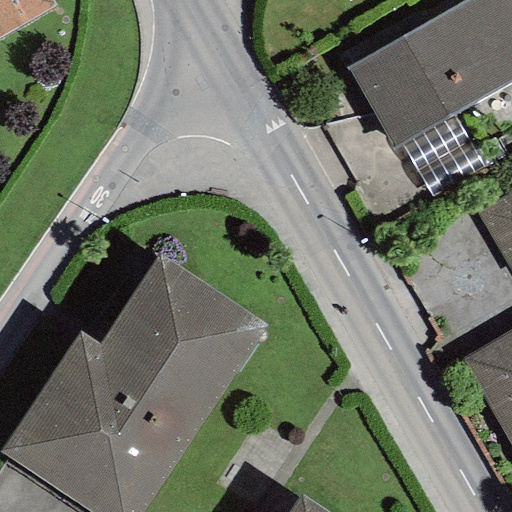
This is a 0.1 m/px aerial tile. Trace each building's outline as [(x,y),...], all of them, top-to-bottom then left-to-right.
[(49,0),(0,0),(0,38),(55,9),(49,0)] [(511,0),(465,0),(347,69),(392,151),(401,146),(454,116),(511,82),(511,0)] [(454,116),(401,146),(430,197),(483,167),(454,116)] [(511,191),(475,212),(511,276),(511,275),(511,191)] [(0,456),(19,468),(85,511),(141,511),(265,324),(159,255),(100,345),(81,332),(0,454),(0,456)] [(511,329),(461,358),(511,446),(511,329)] [(325,511),(300,496),(289,511),(325,511)]
